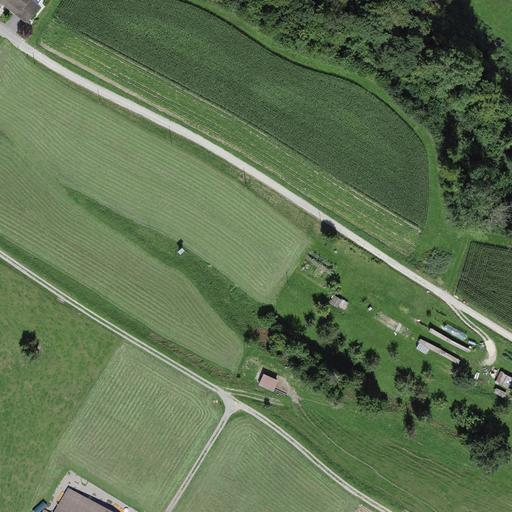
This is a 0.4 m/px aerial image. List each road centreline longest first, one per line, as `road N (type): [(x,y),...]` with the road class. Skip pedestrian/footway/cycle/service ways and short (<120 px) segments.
road 1 (track): [(23,43),(267,181),(511,339)]
road 2 (track): [(236,401),(0,252)]
road 3 (track): [(388,511),(236,401)]
road 4 (track): [(236,401),(172,511)]
